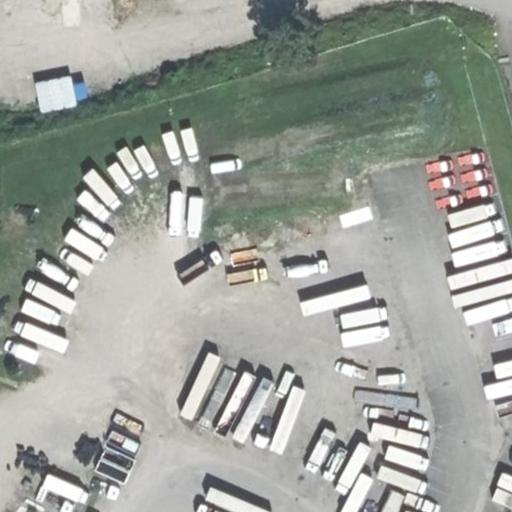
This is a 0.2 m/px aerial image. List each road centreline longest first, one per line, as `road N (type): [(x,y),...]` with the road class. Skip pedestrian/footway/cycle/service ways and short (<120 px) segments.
road 1 (unknown): [(93,372),(151,304),(185,278),(223,265),(344,285),(434,331),(472,367),(482,446),(468,511)]
road 2 (unknown): [(153,511),(189,460),(93,372)]
road 3 (unknown): [(0,454),(93,372)]
